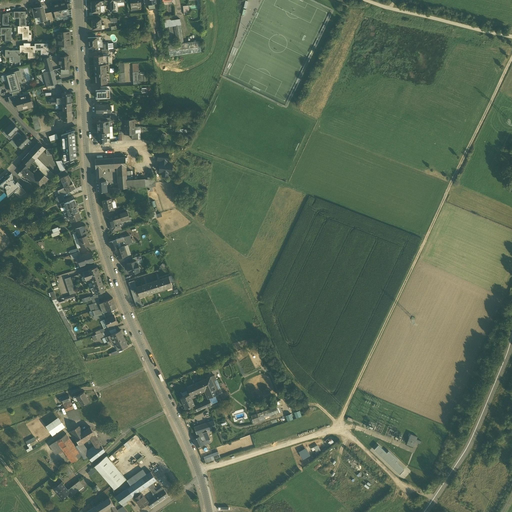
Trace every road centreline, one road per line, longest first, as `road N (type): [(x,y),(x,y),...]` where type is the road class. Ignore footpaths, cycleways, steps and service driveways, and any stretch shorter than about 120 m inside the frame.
road 1 (tertiary): [(77,0),(95,219),(201,478)]
road 2 (track): [(511,57),(337,424)]
road 3 (track): [(363,0),(511,36)]
